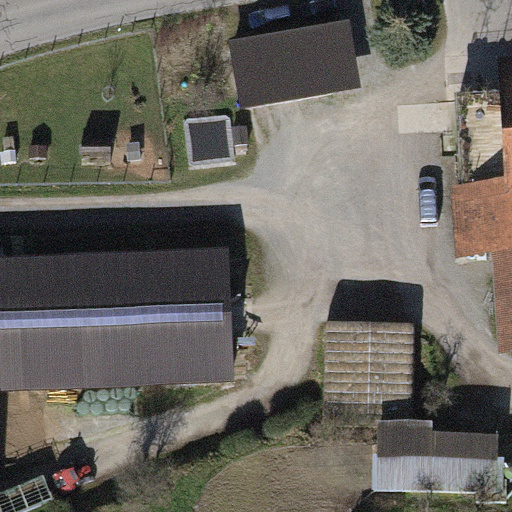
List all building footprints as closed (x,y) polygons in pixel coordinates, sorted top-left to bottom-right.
[(347,24),(236,42),(246,101),(357,83),(347,24)] [(511,64),(486,67),(488,93),(442,96),(453,258),(489,255),(496,354),(511,353),(511,64)] [(0,401),(224,393),(219,250),(0,257),(0,401)] [(413,326),(325,325),(324,428),(372,429),(412,429),(413,326)] [(371,502),(499,503),(500,441),(433,440),(433,430),(412,429),(372,429),(371,502)]
